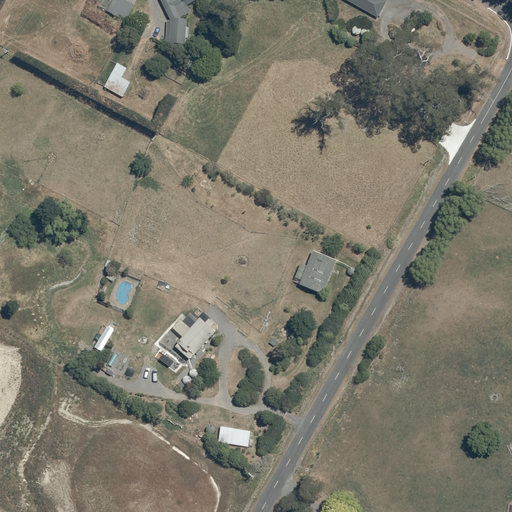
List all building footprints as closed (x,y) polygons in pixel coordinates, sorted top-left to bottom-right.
[(135,3),(129,0),(111,0),(105,11),(124,21),(135,3)] [(160,0),(170,19),(166,19),(166,42),(186,42),(186,19),(178,19),(191,13),(187,5),(197,0),(160,0)] [(345,0),(379,17),(387,0),(345,0)] [(126,68),(117,63),(104,88),(122,97),(130,82),(121,78),(126,68)] [(337,259),(314,249),(307,265),(301,263),(293,281),(323,293),(337,259)] [(212,326),(214,324),(202,313),(200,315),(195,310),(187,319),(181,312),(170,324),(184,337),(174,347),(189,361),(217,331),(212,326)] [(115,329),(108,324),(94,347),(101,352),(115,329)] [(251,431),(221,426),(218,442),(248,447),(251,431)]
